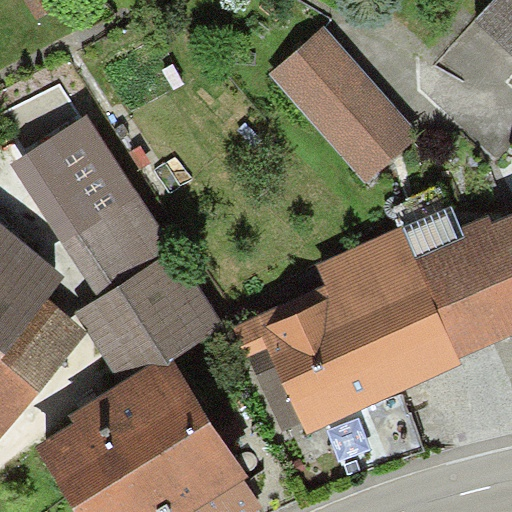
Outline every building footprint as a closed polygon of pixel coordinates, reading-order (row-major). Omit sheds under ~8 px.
[(511,0),(503,0),(477,30),(511,61),(511,0)] [(363,186),(420,139),(328,27),(271,74),(363,186)] [(466,241),(460,228),(444,189),(395,210),(404,229),(416,263),(466,241)] [(224,329),(135,191),(62,238),(102,301),(82,314),(124,379),(165,353),(171,363),(224,329)] [(466,241),(416,263),(462,363),(511,340),(511,222),(499,228),(493,214),(460,228),(466,241)] [(462,363),(416,263),(404,229),(319,267),(330,290),(239,331),(285,433),(301,424),(311,440),(464,371),(462,363)] [(0,434),(85,333),(51,305),(65,287),(0,232),(0,434)] [(249,511),(258,506),(236,472),(171,363),(165,353),(124,379),(64,421),(72,433),(41,452),(79,511),(249,511)]
